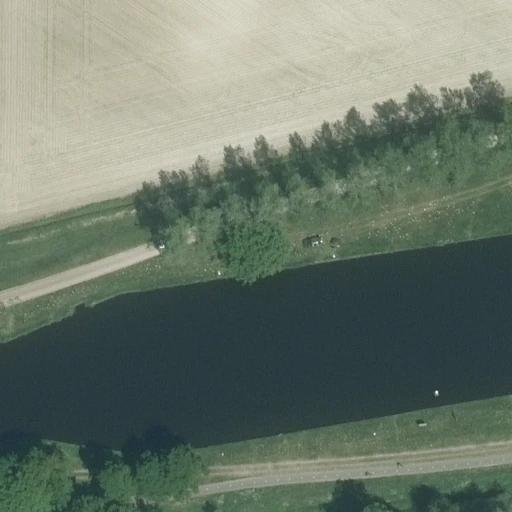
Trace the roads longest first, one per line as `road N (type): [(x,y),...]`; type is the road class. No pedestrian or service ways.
road 1 (unclassified): [(0,298),(388,171),(511,139)]
road 2 (track): [(511,443),(178,471),(0,471)]
